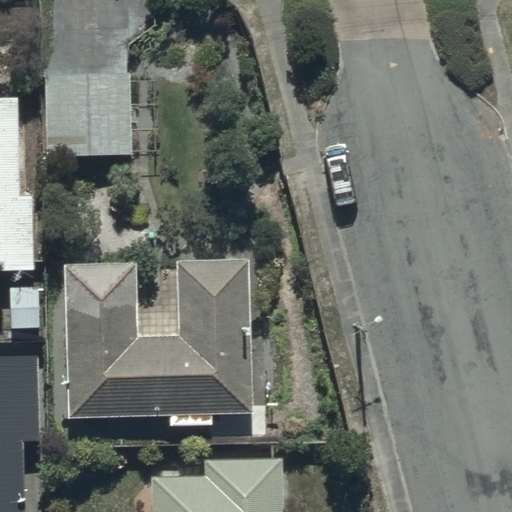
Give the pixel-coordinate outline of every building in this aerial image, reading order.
[(128,77),(38,77),(38,160),(127,160),(127,136),(142,136),(142,108),(128,108),(128,77)] [(12,104),(0,104),(0,276),(2,277),(2,329),(34,328),(34,285),(25,286),(24,195),(13,195),(12,104)] [(128,266),(56,268),(59,423),(160,421),(160,429),(204,428),(204,419),(242,418),(239,263),(169,265),(170,337),(130,338),(128,266)] [(0,511),(18,511),(18,442),(32,442),(32,358),(0,358),(0,511)] [(200,483),(145,483),(145,511),(275,511),(276,462),(200,462),(200,483)]
